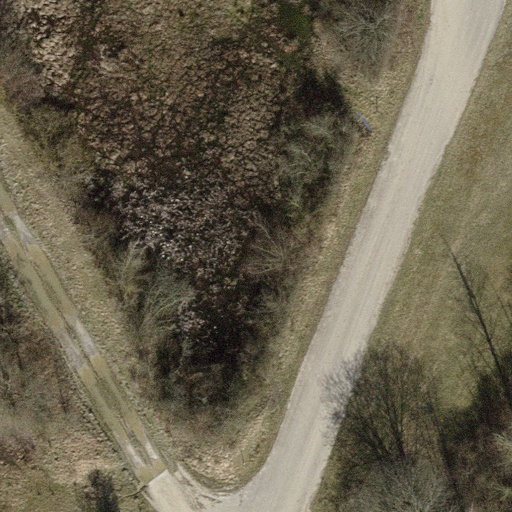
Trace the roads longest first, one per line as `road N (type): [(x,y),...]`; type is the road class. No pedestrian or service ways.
road 1 (unclassified): [(263,511),(448,0)]
road 2 (track): [(189,511),(0,165)]
